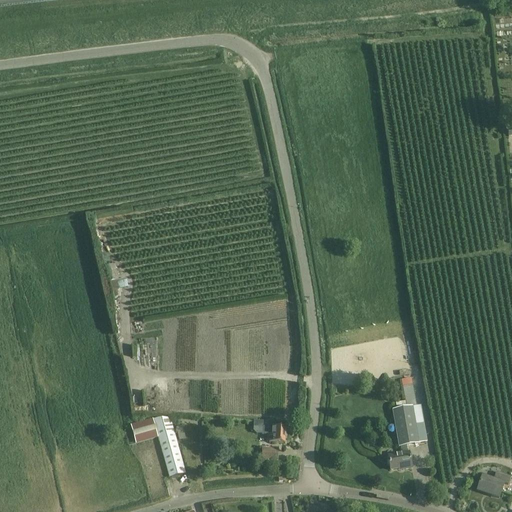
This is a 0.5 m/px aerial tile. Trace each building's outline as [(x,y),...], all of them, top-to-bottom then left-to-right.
[(119,281),(115,265),(102,269),(106,283),(106,284),(110,300),(121,298),(119,290),(128,288),(126,279),(119,281)] [(412,379),(402,381),(403,388),(413,386),(412,379)] [(412,408),(417,407),(413,386),(403,388),(406,405),(397,407),(397,410),(393,411),(399,448),(400,447),(406,446),(419,444),(427,443),(424,425),(416,426),(412,408)] [(158,438),(169,479),(186,474),(170,420),(133,421),(139,444),(158,438)] [(286,429),(263,428),(263,422),(254,422),(253,427),(253,432),(256,434),(262,435),(269,435),(269,443),(285,444),(286,429)] [(408,454),(406,446),(400,447),(402,455),(388,457),(391,471),(403,469),(403,471),(412,469),(409,454),(408,454)] [(278,461),(278,449),(262,449),(262,461),(278,461)] [(508,486),(511,478),(496,473),(494,480),(482,476),(478,490),(491,495),(490,496),(499,499),(504,484),(508,486)]
